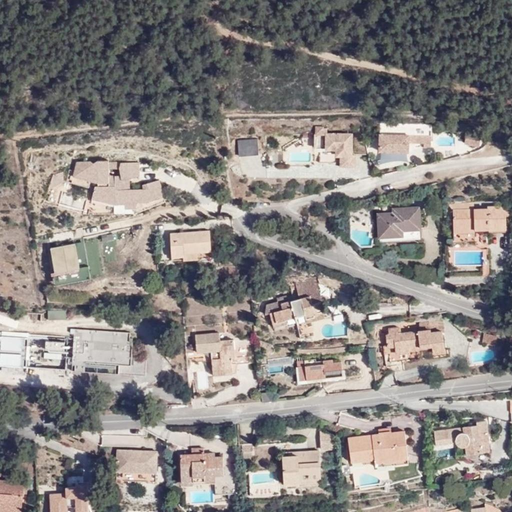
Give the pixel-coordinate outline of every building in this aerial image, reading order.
[(381,136),(386,136),(432,137),(432,130),(381,129),(381,136)] [(342,152),(342,163),(342,166),(355,166),(355,156),(352,155),(352,137),(338,137),(338,135),(315,135),(315,149),(320,149),(320,163),(337,163),(337,153),(342,152)] [(432,137),(386,136),(386,143),(381,143),(380,152),(409,154),(409,144),(410,141),(415,141),(414,144),(432,145),(432,137)] [(78,162),(74,177),(91,181),(99,182),(98,186),(95,185),(91,199),(113,204),(125,204),(125,208),(137,207),(137,202),(149,202),(165,197),(160,182),(154,184),(153,181),(143,184),(144,188),(130,188),(117,188),(116,176),(110,176),(110,163),(109,160),(78,162)] [(140,162),(122,163),(120,169),(123,180),(130,178),(141,176),(140,162)] [(122,163),(110,163),(110,176),(116,176),(117,188),(130,188),(130,178),(123,180),(120,169),(122,163)] [(91,181),(74,177),(71,177),(70,180),(73,181),(72,183),(89,187),(91,181)] [(453,210),(454,227),(481,226),(481,230),(507,229),(506,206),(488,207),(488,209),(475,209),(474,202),(450,204),(453,210)] [(402,229),(421,228),(420,207),(395,209),(395,212),(379,213),(380,236),(403,234),(402,229)] [(421,238),(421,228),(402,229),(403,234),(380,236),(381,241),(421,238)] [(212,250),(210,230),(170,233),(172,256),(185,255),(184,253),(212,250)] [(313,303),(321,302),(323,301),(317,277),(296,282),(300,298),(311,295),(313,303)] [(325,314),(321,302),(313,303),(311,295),(300,298),(288,301),(278,304),(278,302),(267,305),(266,315),(270,314),(273,323),(288,319),(305,315),(307,319),(325,314)] [(278,304),(288,301),(287,295),(277,298),(278,302),(278,304)] [(326,318),(325,314),(307,319),(308,323),(326,318)] [(432,332),(443,331),(444,331),(443,318),(420,322),(422,331),(431,329),(432,332)] [(289,324),(288,319),(273,323),(274,327),(289,324)] [(445,350),(443,331),(432,332),(431,329),(422,331),(401,333),(400,328),(389,329),(390,335),(386,335),(388,346),(396,346),(396,353),(411,351),(410,349),(433,346),(433,351),(445,350)] [(133,357),(133,352),(91,356),(88,336),(87,329),(75,329),(73,370),(147,375),(148,359),(133,357)] [(68,336),(0,331),(0,365),(66,369),(68,336)] [(232,367),(238,366),(250,365),(249,345),(235,347),(234,339),(221,341),(220,332),(195,335),(197,351),(211,350),(214,350),(214,355),(212,355),(213,370),(232,369),(232,367)] [(497,345),(500,335),(485,332),(483,342),(497,345)] [(91,356),(133,352),(134,338),(131,338),(131,334),(88,336),(91,356)] [(305,360),(306,366),(307,380),(344,376),(342,362),(334,363),(333,360),(324,361),(324,364),(317,365),(317,362),(316,359),(305,360)] [(236,373),(238,366),(232,367),(232,369),(213,370),(213,376),(236,373)] [(307,380),(306,366),(299,367),(301,381),(307,380)] [(271,392),(262,393),(263,401),(272,400),(271,392)] [(410,424),(423,422),(421,413),(408,414),(410,424)] [(483,443),(489,443),(487,420),(477,422),(477,425),(463,427),(462,428),(435,431),(436,444),(456,441),(457,444),(460,446),(465,446),(466,452),(484,450),(483,443)] [(376,461),(408,457),(406,431),(392,432),(392,431),(379,433),(379,434),(348,437),(351,461),(375,458),(376,461)] [(243,452),(253,451),(253,443),(242,443),(243,452)] [(146,457),(147,451),(118,450),(117,471),(157,472),(157,457),(146,457)] [(299,479),(321,478),(319,450),(308,451),(309,462),(298,463),(298,455),(284,455),(285,484),(299,483),(299,479)] [(309,462),(308,451),(283,452),(284,455),(298,455),(298,463),(309,462)] [(194,476),(216,474),(225,474),(224,456),(216,456),(215,452),(205,453),(192,454),(181,454),(182,483),(194,482),(195,481),(194,476)] [(409,462),(408,457),(376,461),(376,466),(409,462)] [(0,504),(22,507),(23,493),(24,483),(25,477),(14,477),(13,481),(5,481),(0,480),(0,504)] [(88,511),(87,486),(76,486),(77,496),(67,497),(66,492),(54,493),(54,499),(51,499),(51,511),(88,511)] [(77,496),(76,486),(66,487),(66,492),(67,497),(77,496)] [(503,511),(500,509),(497,507),(494,506),(491,504),(487,503),(486,508),(486,511),(503,511)]
